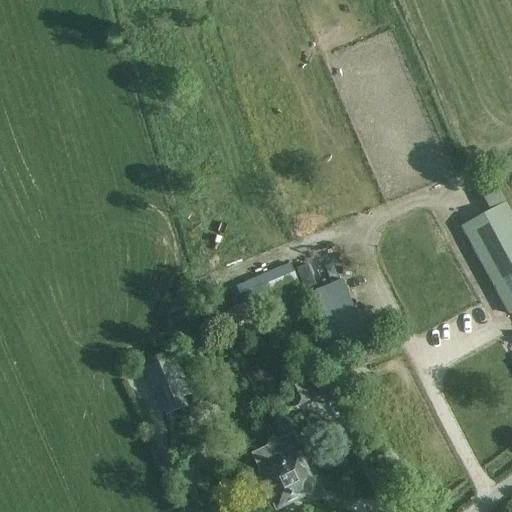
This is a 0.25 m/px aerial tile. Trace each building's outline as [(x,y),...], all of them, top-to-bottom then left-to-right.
[(508,316),(511,313),(511,214),(506,203),(497,186),(480,195),(489,212),(460,227),(508,316)] [(305,264),(295,267),(300,282),(310,279),(305,264)] [(248,281),(242,284),(251,305),(299,285),(291,267),(253,284),(251,280),(248,281)] [(341,280),(313,292),(340,356),(377,341),(371,327),(362,331),(359,322),(341,280)] [(225,319),(230,330),(245,324),(241,312),(225,319)] [(153,389),(165,417),(187,409),(183,398),(191,395),(174,353),(142,365),(151,390),(153,389)] [(284,388),(294,409),(309,401),(299,380),(284,388)] [(286,489),(292,502),(304,496),(308,497),(313,483),(310,482),(298,457),(303,454),(293,435),(280,441),(279,441),(288,460),(277,465),(288,488),(286,489)] [(288,460),(279,441),(277,439),(272,439),(269,440),(267,444),(267,448),(250,455),(260,475),(277,509),(292,502),(286,489),(288,488),(277,465),(288,460)]
